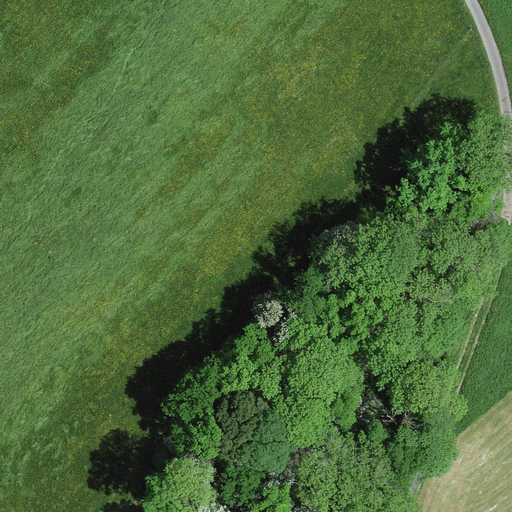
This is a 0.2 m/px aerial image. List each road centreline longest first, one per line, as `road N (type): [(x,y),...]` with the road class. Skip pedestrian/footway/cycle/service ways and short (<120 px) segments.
road 1 (track): [(407,511),(487,309),(511,193)]
road 2 (track): [(511,192),(503,76),(470,0)]
